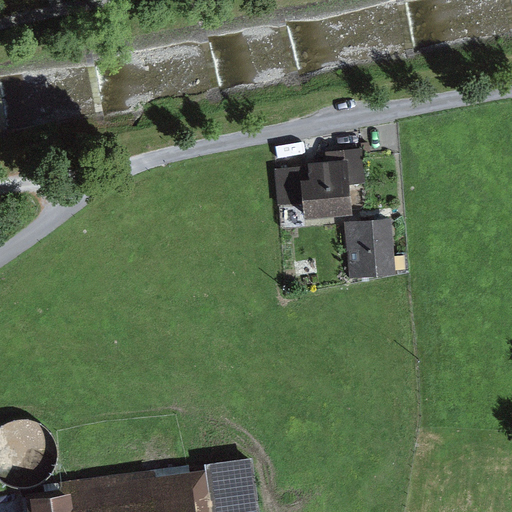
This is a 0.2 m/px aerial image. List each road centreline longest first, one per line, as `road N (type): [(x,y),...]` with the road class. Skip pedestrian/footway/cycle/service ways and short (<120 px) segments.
road 1 (unclassified): [(119,168),(511,88)]
road 2 (unclassified): [(119,168),(0,253)]
road 3 (unclassified): [(0,190),(119,168)]
